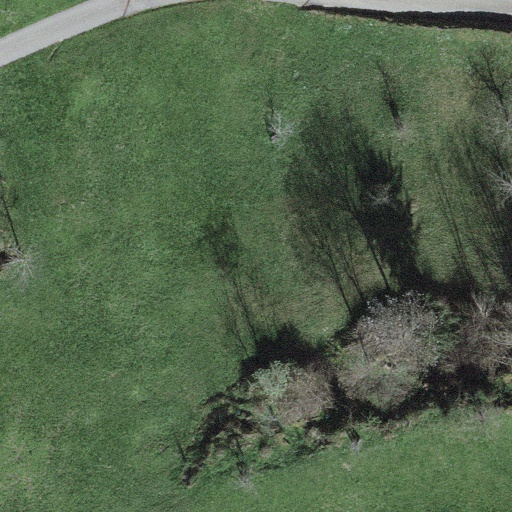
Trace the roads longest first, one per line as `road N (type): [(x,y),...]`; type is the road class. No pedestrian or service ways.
road 1 (unclassified): [(137,0),(0,52)]
road 2 (unclassified): [(511,9),(381,0)]
